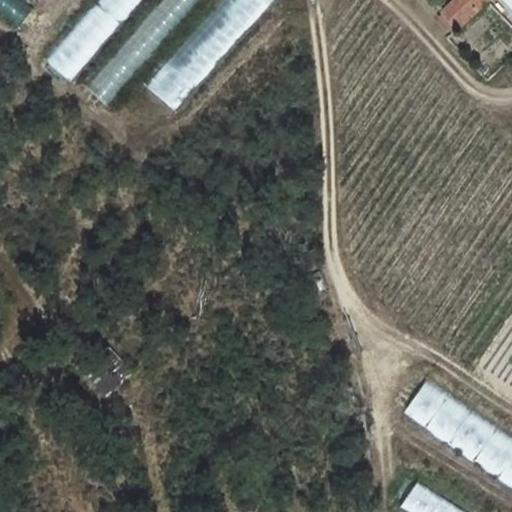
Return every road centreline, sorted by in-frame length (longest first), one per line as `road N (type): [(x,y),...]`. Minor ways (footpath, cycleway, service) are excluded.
road 1 (track): [(313,0),(337,273),(368,321),(511,408)]
road 2 (track): [(390,0),(474,87),(511,94)]
